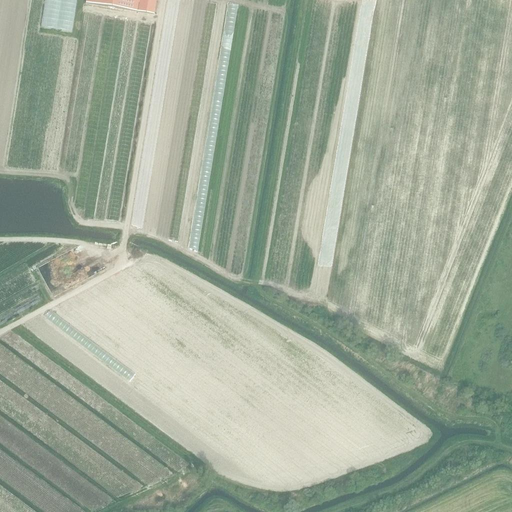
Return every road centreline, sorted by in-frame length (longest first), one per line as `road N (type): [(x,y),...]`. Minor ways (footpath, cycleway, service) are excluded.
road 1 (track): [(163,0),(120,265),(0,331)]
road 2 (unknown): [(331,511),(404,484),(453,440),(496,443)]
road 3 (track): [(121,254),(0,239)]
